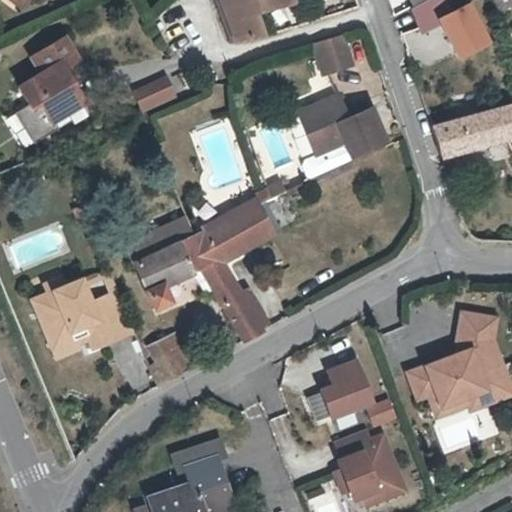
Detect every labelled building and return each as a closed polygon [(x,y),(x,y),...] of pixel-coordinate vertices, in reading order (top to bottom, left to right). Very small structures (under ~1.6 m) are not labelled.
[(7,0),(21,9),(27,0),(7,0)] [(222,0),(237,42),(264,36),(256,14),(286,6),(284,0),(222,0)] [(424,0),(413,6),(411,7),(417,24),(460,0),(424,0)] [(316,42),(325,73),(354,65),(345,34),(316,42)] [(27,82),(36,104),(45,101),(53,120),(70,113),(91,105),(84,88),(78,90),(70,70),(75,68),(91,62),(80,37),(43,52),(52,71),(27,82)] [(78,90),(84,88),(75,68),(70,70),(78,90)] [(173,96),(165,78),(134,91),(142,110),(173,96)] [(315,154),(345,143),(351,157),(376,146),(361,113),(348,119),(338,95),(298,112),(315,154)] [(45,101),(36,104),(47,131),(73,121),(70,113),(53,120),(45,101)] [(511,106),(431,128),(441,157),(511,138),(511,140),(511,106)] [(386,142),(371,109),(361,113),(376,146),(386,142)] [(345,143),(315,155),(304,160),(302,165),(306,176),(313,179),(352,161),(351,157),(345,143)] [(287,191),(282,181),(278,183),(283,193),(287,191)] [(272,198),(283,193),(278,183),(268,187),(272,198)] [(242,295),(221,261),(244,250),(240,244),(268,230),(257,204),(202,230),(202,232),(192,236),(207,263),(198,267),(243,341),(264,330),(259,323),(266,320),(249,292),(242,295)] [(240,244),(244,250),(274,235),(258,204),(257,204),(268,230),(240,244)] [(207,263),(192,236),(185,217),(147,234),(124,244),(153,308),(170,300),(163,284),(198,267),(207,263)] [(109,292),(117,289),(110,271),(101,274),(109,292)] [(49,290),(64,284),(60,275),(45,281),(49,290)] [(136,333),(117,289),(109,292),(91,300),(82,276),(64,284),(49,290),(33,297),(55,350),(76,341),(89,336),(96,350),(136,333)] [(454,354),(402,373),(415,404),(426,401),(435,422),(511,395),(511,381),(496,338),(500,315),(457,310),(454,354)] [(161,356),(160,364),(151,369),(150,370),(159,386),(193,368),(177,332),(157,341),(163,355),(161,356)] [(76,341),(55,350),(59,359),(79,351),(76,341)] [(163,355),(157,341),(150,344),(160,364),(161,356),(163,355)] [(355,359),(324,370),(329,385),(316,390),(327,421),(371,405),(355,359)] [(388,400),(365,409),(372,428),(396,419),(388,400)] [(366,429),(336,441),(344,461),(339,462),(358,511),(406,492),(384,435),(371,441),(366,429)] [(190,479),(147,493),(153,511),(205,511),(231,503),(214,456),(224,453),(218,437),(170,454),(176,470),(185,467),(190,479)]
